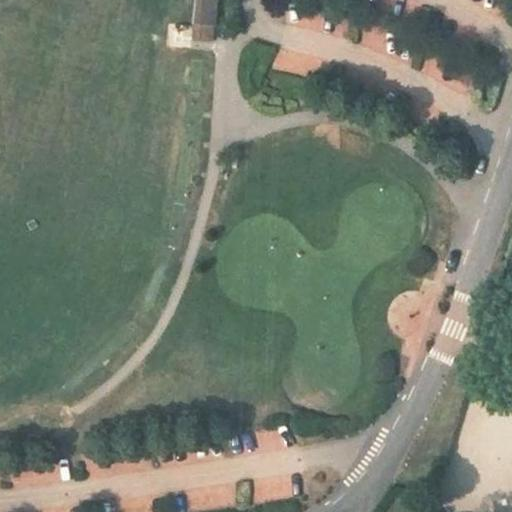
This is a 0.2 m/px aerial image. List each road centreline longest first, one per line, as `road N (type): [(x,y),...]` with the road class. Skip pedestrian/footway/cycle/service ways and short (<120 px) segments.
road 1 (unknown): [(0,468),(226,451),(421,405)]
road 2 (residential): [(346,511),(364,498),(421,405),(511,167)]
road 3 (unknown): [(248,124),(311,112),(385,118),(419,136),(497,208)]
